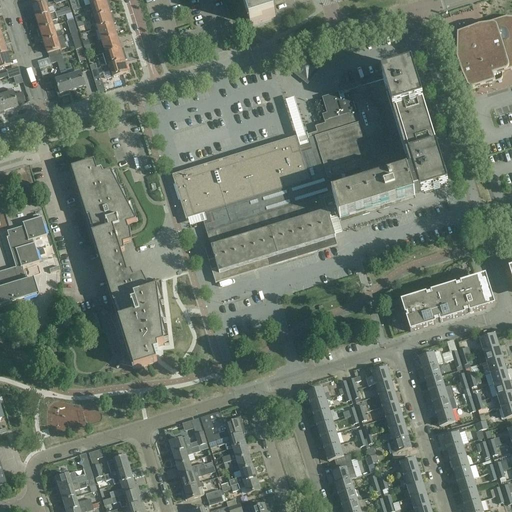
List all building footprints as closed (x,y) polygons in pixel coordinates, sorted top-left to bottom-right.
[(242,0),(250,25),(275,18),(269,0),(242,0)] [(109,14),(112,13),(110,5),(107,6),(105,2),(91,6),(85,8),(86,13),(92,11),(94,18),(109,14)] [(36,21),(70,10),(69,9),(56,13),(54,7),(47,10),(45,5),(32,9),(36,21)] [(40,32),(52,28),(51,24),(59,22),(57,18),(71,13),(70,10),(36,21),(40,32)] [(113,25),(116,25),(114,18),(111,19),(109,14),(94,18),(98,30),(113,26),(113,25)] [(511,18),(506,18),(482,25),(467,31),(463,33),(462,33),(461,34),(460,35),(460,36),(460,37),(460,38),(460,39),(465,56),(457,60),(458,65),(461,74),(467,87),(467,88),(468,88),(469,89),(470,89),(471,90),(472,90),(473,90),(474,89),(499,82),(499,81),(500,81),(501,80),(501,79),(502,79),(502,78),(502,77),(502,76),(502,75),(502,73),(511,69),(511,18)] [(71,35),(77,33),(73,21),(68,22),(70,30),(69,30),(71,35)] [(113,26),(98,30),(102,42),(116,38),(113,26)] [(43,44),(63,38),(61,32),(54,34),(52,28),(40,32),(37,33),(40,45),(43,44)] [(49,59),(62,55),(61,55),(65,54),(64,50),(66,50),(63,38),(43,44),(47,56),(48,55),(49,59)] [(116,38),(102,42),(106,54),(120,50),(116,38)] [(79,63),(86,61),(82,48),(76,50),(79,63)] [(106,54),(109,66),(109,67),(124,62),(120,50),(106,54)] [(0,73),(5,72),(4,68),(9,67),(5,55),(0,56),(0,73)] [(72,92),(68,78),(62,55),(49,59),(51,65),(57,63),(63,80),(55,82),(57,87),(54,88),(57,98),(59,99),(69,96),(68,93),(72,92)] [(304,57),(299,64),(294,70),(307,80),(316,68),(309,61),(304,57)] [(421,195),(448,187),(408,59),(382,67),(384,71),(378,73),(381,83),(351,92),(357,112),(357,113),(360,124),(373,166),(341,175),(346,191),(378,181),(377,176),(389,172),(391,176),(407,171),(414,194),(420,192),(421,195)] [(98,70),(91,72),(95,84),(101,82),(99,76),(105,74),(107,80),(113,79),(128,74),(124,62),(109,67),(109,66),(97,69),(98,70)] [(42,77),(54,73),(52,65),(39,68),(42,77)] [(68,78),(72,92),(85,88),(81,74),(68,78)] [(357,112),(351,92),(343,95),(343,94),(339,95),(338,94),(322,99),(327,114),(322,116),(324,122),(324,123),(357,113),(357,112)] [(24,105),(20,93),(13,96),(16,107),(24,105)] [(0,97),(0,98),(4,112),(17,108),(12,94),(0,97)] [(336,222),(341,220),(415,197),(414,194),(407,171),(391,176),(389,172),(377,176),(378,181),(346,191),(341,175),(373,166),(360,124),(357,113),(324,123),(325,125),(315,128),(317,133),(308,136),(307,135),(306,135),(308,140),(304,141),(298,143),(296,138),(173,177),(187,221),(201,216),(204,223),(211,247),(205,249),(216,284),(336,247),(329,224),(336,222)] [(232,150),(228,140),(216,144),(219,155),(232,150)] [(165,346),(170,346),(163,288),(157,289),(158,290),(149,293),(147,288),(149,288),(148,287),(143,276),(134,279),(131,273),(128,274),(126,268),(121,253),(125,252),(124,245),(132,243),(131,230),(130,230),(129,230),(127,225),(137,222),(111,173),(104,175),(102,170),(98,172),(94,162),(72,169),(105,274),(116,312),(108,314),(107,314),(107,315),(111,320),(114,326),(117,332),(119,339),(120,345),(121,352),(121,359),(120,365),(134,368),(135,371),(158,364),(155,354),(159,353),(158,348),(165,346)] [(0,307),(15,302),(37,296),(37,297),(38,296),(33,279),(32,279),(32,280),(25,282),(21,268),(40,263),(33,241),(47,236),(41,218),(22,224),(24,228),(8,233),(9,239),(7,240),(16,269),(0,274),(0,307)] [(474,314),(486,310),(495,307),(486,276),(460,284),(461,285),(456,287),(456,286),(431,293),(431,295),(427,296),(426,295),(401,303),(410,333),(436,325),(436,324),(440,323),(440,324),(465,316),(465,315),(473,312),(474,314)] [(440,325),(429,328),(432,337),(442,334),(440,325)] [(484,352),(498,348),(495,336),(480,341),(484,352)] [(454,361),(459,360),(457,352),(453,341),(447,343),(450,354),(442,356),(445,364),(454,361)] [(487,364),(502,359),(498,348),(484,352),(477,355),(478,360),(486,358),(487,364)] [(462,359),(467,357),(471,356),(468,349),(465,350),(459,351),(462,359)] [(423,371),(437,367),(443,365),(441,358),(440,359),(439,353),(419,359),(423,371)] [(465,370),(471,369),(469,365),(467,357),(462,359),(465,370)] [(491,375),(505,370),(502,359),(487,364),(491,375)] [(426,382),(441,378),(437,367),(423,371),(426,382)] [(371,387),(391,381),(387,369),(366,376),(369,388),(371,387)] [(471,369),(465,370),(469,381),(474,380),(471,369)] [(494,386),(509,382),(505,370),(491,375),(494,386)] [(352,393),(357,391),(355,384),(361,382),(360,378),(349,381),(350,385),(352,393)] [(430,394),(444,389),(441,378),(426,382),(430,394)] [(391,381),(371,387),(374,398),(379,397),(394,392),(391,381)] [(344,395),(349,394),(345,382),(340,384),(342,390),(338,391),(340,396),(344,395)] [(511,392),(509,382),(494,386),(498,398),(511,393),(511,392)] [(337,385),(329,387),(330,392),(333,391),(333,393),(339,392),(337,385)] [(433,405),(448,400),(444,389),(430,394),(433,405)] [(311,406),(326,401),(330,400),(329,394),(324,396),(322,390),(307,394),(311,406)] [(383,408),(398,404),(394,392),(379,397),(383,408)] [(502,409),(511,405),(511,393),(498,398),(492,399),(495,410),(501,408),(502,409)] [(448,400),(433,405),(437,416),(451,412),(456,410),(455,405),(450,406),(448,400)] [(314,417),(329,413),(326,401),(311,406),(314,417)] [(458,412),(466,409),(464,403),(456,406),(458,412)] [(481,403),(476,404),(478,412),(479,415),(486,413),(485,410),(483,410),(481,403)] [(398,404),(383,408),(386,420),(401,415),(398,404)] [(379,411),(378,405),(367,407),(368,413),(379,411)] [(511,405),(502,409),(505,421),(511,418),(511,405)] [(359,416),(364,414),(368,412),(366,406),(362,407),(362,406),(357,408),(359,416)] [(451,412),(437,416),(440,428),(455,423),(451,412)] [(329,413),(314,417),(318,428),(333,424),(329,413)] [(371,426),(384,422),(381,415),(369,420),(371,426)] [(401,415),(386,420),(390,431),(405,426),(401,415)] [(469,415),(457,418),(459,425),(471,421),(469,415)] [(356,416),(351,418),(348,419),(350,425),(353,424),(353,426),(359,424),(356,416)] [(205,433),(209,444),(242,434),(241,430),(244,429),(241,418),(231,421),(232,424),(226,426),(228,433),(214,437),(212,430),(205,433)] [(333,424),(318,428),(321,440),(336,435),(333,424)] [(337,430),(339,436),(350,432),(347,426),(337,430)] [(393,443),(408,438),(405,426),(390,431),(393,443)] [(171,449),(173,456),(207,445),(203,433),(196,435),(198,443),(191,445),(188,438),(182,440),(175,442),(175,440),(167,442),(169,450),(171,449)] [(447,451),(462,446),(466,445),(463,433),(444,439),(447,451)] [(242,434),(209,444),(210,450),(225,445),(227,451),(233,449),(246,445),(242,434)] [(336,435),(321,440),(325,451),(339,446),(336,435)] [(408,438),(393,443),(389,444),(394,461),(409,456),(407,451),(412,449),(408,438)] [(490,450),(497,448),(494,440),(488,442),(490,450)] [(176,467),(189,463),(187,457),(200,453),(200,451),(208,449),(207,445),(173,456),(174,460),(172,461),(174,468),(176,467)] [(246,445),(233,449),(235,455),(222,459),(224,465),(231,462),(236,461),(249,457),(246,445)] [(339,446),(325,451),(329,462),(334,461),(336,466),(351,462),(350,456),(343,458),(339,446)] [(451,462),(466,458),(462,446),(447,451),(451,462)] [(498,447),(497,448),(490,450),(492,457),(498,456),(497,454),(500,453),(498,447)] [(466,453),(468,459),(480,454),(477,448),(466,453)] [(111,474),(129,469),(126,457),(124,458),(122,453),(114,455),(116,460),(107,463),(111,474)] [(240,472),(253,468),(249,457),(236,461),(240,472)] [(374,468),(371,458),(365,459),(369,470),(374,468)] [(454,473),(469,469),(466,458),(451,462),(454,473)] [(404,477),(419,472),(415,460),(400,465),(404,477)] [(336,485),(350,481),(356,479),(355,474),(349,476),(347,469),(353,467),(351,462),(336,466),(338,472),(332,474),(336,485)] [(497,472),(502,471),(506,470),(504,462),(500,463),(495,465),(497,472)] [(189,463),(176,467),(180,478),(209,469),(214,468),(212,463),(204,466),(204,464),(197,467),(191,468),(189,463)] [(96,479),(102,477),(99,466),(92,468),(96,479)] [(87,482),(89,482),(94,480),(90,468),(83,470),(87,482)] [(253,468),(240,472),(242,478),(229,482),(229,483),(221,486),(222,490),(256,479),(253,468)] [(115,486),(120,484),(133,480),(129,469),(111,474),(104,477),(106,482),(113,480),(115,486)] [(184,490),(200,485),(198,479),(207,476),(207,475),(211,474),(209,469),(180,478),(184,490)] [(458,485),(473,480),(469,469),(454,473),(458,485)] [(407,488),(422,483),(419,472),(404,477),(407,488)] [(78,485),(74,473),(68,475),(56,479),(59,491),(78,485)] [(486,482),(485,476),(480,477),(479,474),(474,475),(476,485),(486,482)] [(256,479),(222,490),(224,493),(232,491),(232,493),(240,491),(239,490),(245,489),(247,495),(260,491),(256,479)] [(111,500),(136,492),(133,480),(120,484),(122,490),(109,494),(111,500)] [(461,496),(476,491),(473,480),(458,485),(461,496)] [(339,497),(354,492),(350,481),(336,485),(339,497)] [(63,502),(76,498),(74,492),(87,488),(86,487),(90,486),(89,482),(87,482),(85,483),(85,482),(78,485),(59,491),(63,502)] [(411,499),(426,495),(422,483),(407,488),(411,499)] [(200,498),(204,496),(202,489),(204,488),(203,484),(200,485),(184,490),(185,495),(184,495),(186,502),(187,501),(187,502),(200,498)] [(493,499),(496,498),(501,496),(499,489),(494,490),(494,491),(491,492),(493,499)] [(208,502),(222,497),(220,491),(206,495),(208,502)] [(465,507),(480,503),(476,491),(461,496),(465,507)] [(140,503),(136,492),(111,500),(106,501),(108,507),(120,503),(122,509),(127,507),(140,503)] [(343,508),(357,504),(357,503),(362,502),(361,498),(356,499),(354,492),(339,497),(343,508)] [(414,511),(429,506),(426,495),(411,499),(414,511)] [(222,497),(208,502),(209,506),(223,501),(222,497)] [(407,497),(392,499),(393,505),(408,504),(407,497)] [(76,498),(63,502),(66,511),(72,511),(92,506),(90,500),(77,504),(76,498)] [(240,505),(237,506),(235,501),(227,504),(228,509),(227,509),(228,510),(240,506),(240,505)] [(140,503),(127,507),(128,511),(145,511),(143,503),(140,503)] [(482,511),(480,503),(465,507),(466,511),(482,511)]
